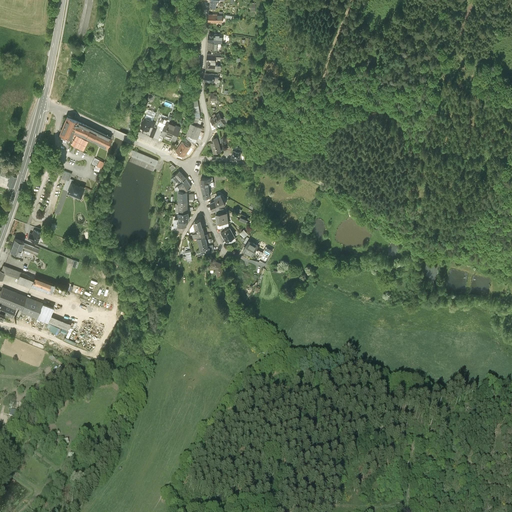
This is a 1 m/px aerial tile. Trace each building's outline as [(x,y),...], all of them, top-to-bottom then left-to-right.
[(208,20),(222,21),(223,13),(215,12),(214,13),(209,12),(208,20)] [(209,32),(208,40),(218,40),(222,41),(223,33),(215,32),(215,33),(209,32)] [(217,48),(218,40),(208,40),(208,47),(217,48)] [(213,53),(207,52),(206,67),(221,68),(221,64),(212,63),(212,60),(215,60),(216,56),(224,57),(224,53),(213,52),(213,53)] [(205,80),(214,80),(214,76),(219,76),(219,73),(211,72),(211,73),(205,72),(205,80)] [(197,98),(191,99),(194,113),(194,115),(200,117),(200,112),(197,98)] [(149,130),(151,126),(153,120),(156,112),(148,109),(144,120),(142,120),(142,122),(142,124),(141,126),(149,130)] [(210,119),(215,125),(220,121),(223,125),(232,118),(228,113),(226,115),(227,116),(225,117),(224,116),(223,117),(219,112),(210,119)] [(160,128),(163,129),(167,121),(167,120),(167,119),(168,117),(162,115),(158,124),(161,125),(160,128)] [(86,124),(67,117),(61,133),(71,137),(72,135),(73,135),(75,134),(76,132),(83,135),(107,147),(111,137),(86,124)] [(202,128),(200,127),(202,121),(199,120),(193,118),(186,136),(195,145),(198,138),(201,140),(204,133),(201,131),(202,128)] [(181,127),(167,121),(163,129),(161,134),(175,140),(181,127)] [(221,151),(217,138),(213,139),(214,142),(211,143),(213,148),(214,153),(221,151)] [(176,151),(184,157),(191,147),(182,141),(176,151)] [(231,156),(240,158),(242,148),(237,147),(237,150),(232,149),(231,156)] [(133,154),(157,165),(158,160),(134,150),(133,154)] [(154,170),(157,165),(133,154),(130,160),(154,170)] [(7,184),(13,186),(17,175),(2,169),(0,173),(9,177),(7,184)] [(173,177),(172,178),(176,182),(180,179),(181,181),(186,178),(179,171),(176,169),(174,171),(176,174),(173,177)] [(62,188),(68,191),(72,183),(73,179),(70,178),(72,173),(64,170),(60,181),(64,182),(62,188)] [(186,178),(181,181),(184,184),(187,190),(191,187),(186,178)] [(201,178),(201,186),(204,199),(210,198),(208,182),(212,182),(212,178),(201,178)] [(181,190),(187,190),(184,184),(181,181),(178,183),(181,190)] [(83,187),(72,183),(68,191),(78,195),(79,195),(80,194),(81,193),(83,187)] [(178,191),(179,200),(187,200),(187,194),(187,191),(178,191)] [(224,205),(221,196),(216,197),(215,200),(215,202),(210,204),(212,210),(224,205)] [(179,200),(179,211),(187,211),(187,200),(179,200)] [(179,217),(180,219),(187,219),(189,219),(189,211),(187,211),(179,211),(179,217)] [(217,224),(218,224),(228,223),(227,213),(216,214),(217,224)] [(259,216),(253,213),(250,219),(257,222),(259,216)] [(187,225),(187,219),(180,219),(179,217),(175,217),(175,224),(176,225),(176,230),(183,231),(187,225)] [(194,222),(196,229),(203,227),(200,219),(195,220),(194,222)] [(196,231),(196,232),(197,236),(205,234),(203,227),(196,229),(196,231)] [(234,237),(229,228),(221,232),(224,237),(227,241),(234,237)] [(28,238),(37,242),(41,233),(34,230),(32,234),(30,233),(28,238)] [(248,235),(244,230),(239,234),(244,239),(248,235)] [(208,247),(206,238),(205,235),(205,234),(197,236),(198,240),(200,244),(201,248),(208,247)] [(24,242),(15,238),(10,251),(19,254),(21,248),(37,254),(39,249),(23,243),(24,242)] [(247,252),(252,255),(258,246),(254,244),(253,244),(249,242),(244,251),(247,253),(247,252)] [(210,247),(208,247),(201,248),(201,249),(197,249),(197,253),(205,253),(214,251),(213,244),(209,245),(210,247)] [(215,268),(216,272),(224,269),(222,263),(213,259),(210,265),(215,268)] [(4,265),(2,270),(5,272),(19,277),(17,282),(30,288),(32,284),(52,292),(55,285),(35,277),(34,277),(33,282),(21,277),(23,273),(4,265)] [(29,275),(23,273),(21,277),(33,282),(34,277),(29,275)] [(69,288),(80,292),(79,293),(83,294),(85,288),(71,284),(69,288)] [(21,311),(68,330),(70,325),(50,316),(53,307),(3,287),(1,291),(0,290),(0,317),(2,318),(4,313),(12,317),(13,314),(18,316),(21,311)] [(54,369),(59,374),(64,369),(60,366),(57,368),(56,367),(54,369)]
